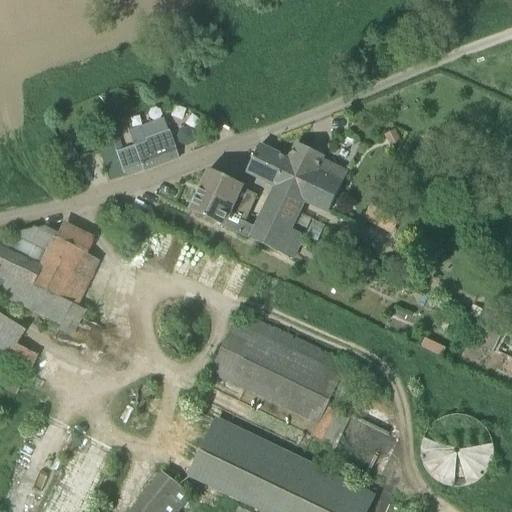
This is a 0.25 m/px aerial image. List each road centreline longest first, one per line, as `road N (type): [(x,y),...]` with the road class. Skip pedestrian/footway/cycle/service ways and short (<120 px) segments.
road 1 (residential): [(0,219),(111,192),(511,35)]
road 2 (track): [(80,203),(98,240),(370,357),(394,380),(406,463),(425,494),(450,511)]
